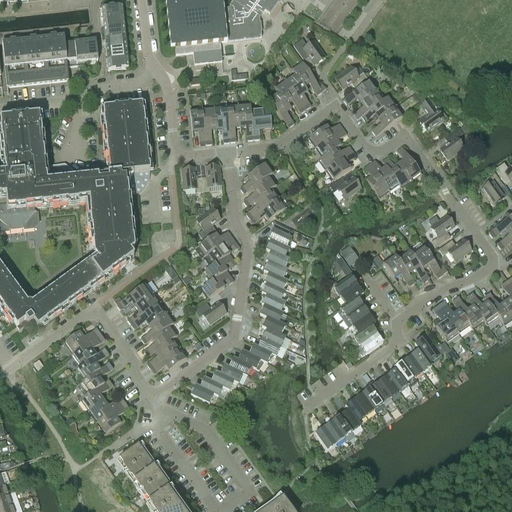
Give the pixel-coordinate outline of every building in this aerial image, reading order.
[(227,43),(227,42),(223,10),(221,0),(207,0),(206,0),(163,0),(164,2),(165,2),(170,50),(174,49),(175,57),(193,55),(220,52),(220,44),(227,43)] [(223,10),(227,42),(261,39),(259,19),(265,12),(269,15),(279,2),(275,0),(234,0),(228,9),(223,10)] [(101,10),(102,21),(122,19),(121,8),(101,10)] [(122,19),(102,21),(103,31),(123,29),(122,19)] [(103,31),(104,41),(125,39),(123,29),(103,31)] [(68,82),(66,62),(64,45),(63,38),(43,40),(47,85),(68,82)] [(104,41),(105,52),(126,49),(125,39),(104,41)] [(27,87),(47,85),(43,40),(22,42),(27,87)] [(325,60),(313,43),(306,48),(301,41),(293,47),(303,62),(308,59),(314,67),(325,60)] [(2,44),(3,53),(6,89),(27,87),(22,42),(2,44)] [(95,42),(85,43),(87,63),(97,62),(95,42)] [(85,43),(64,45),(66,62),(76,61),(76,64),(87,63),(85,43)] [(105,52),(106,62),(127,59),(126,49),(105,52)] [(222,63),(220,52),(193,55),(194,66),(222,63)] [(127,59),(106,62),(108,72),(128,70),(127,59)] [(290,71),(293,75),(294,75),(304,89),(308,86),(317,97),(322,94),(318,88),(301,64),(290,71)] [(350,84),(354,90),(367,80),(363,75),(358,78),(351,69),(334,81),(342,91),(350,84)] [(230,72),(231,82),(247,81),(246,75),(236,76),(235,71),(230,72)] [(307,93),(304,89),(294,75),(293,75),(284,82),(305,112),(311,108),(302,96),(307,93)] [(356,100),(359,105),(378,91),(371,81),(343,101),(347,107),(356,100)] [(274,89),(277,93),(287,107),(292,104),(300,115),(305,112),(284,82),(274,89)] [(357,121),(361,119),(361,118),(385,101),(378,91),(359,105),(363,109),(353,116),(357,121)] [(290,111),(287,107),(277,93),(267,100),(288,130),(294,126),(286,114),(290,111)] [(413,96),(420,106),(427,101),(415,94),(413,96)] [(374,117),(377,121),(396,108),(389,98),(385,101),(361,118),(361,119),(365,124),(374,117)] [(430,100),(419,108),(427,118),(419,123),(426,133),(446,119),(439,109),(437,110),(430,100)] [(148,182),(149,180),(149,178),(149,174),(149,172),(149,167),(151,167),(149,150),(147,150),(146,141),(148,141),(146,124),(144,124),(143,115),(145,114),(144,106),(125,108),(125,105),(119,106),(119,108),(100,110),(101,119),(103,119),(104,129),(102,129),(104,146),(106,145),(107,155),(105,155),(106,172),(108,172),(109,176),(103,176),(103,177),(77,180),(76,178),(64,167),(57,176),(50,170),(50,169),(47,169),(46,161),(44,162),(43,152),(45,152),(43,135),(41,135),(40,126),(42,126),(41,117),(22,119),(22,116),(16,117),(16,119),(0,121),(0,132),(1,140),(0,139),(0,151),(1,157),(3,156),(4,166),(2,166),(3,175),(0,175),(0,232),(10,231),(10,230),(22,229),(22,230),(33,229),(37,224),(35,212),(34,213),(34,209),(42,209),(41,207),(51,206),(51,208),(60,207),(68,206),(68,204),(77,203),(78,205),(86,204),(87,218),(89,218),(90,228),(88,228),(90,245),(92,245),(94,256),(95,258),(29,306),(28,306),(0,267),(0,308),(1,310),(2,309),(8,317),(6,318),(12,325),(13,324),(19,332),(28,325),(28,326),(33,323),(37,328),(46,322),(47,323),(61,313),(60,312),(68,306),(69,308),(82,298),(81,296),(89,290),(90,292),(104,282),(103,280),(111,275),(112,276),(125,266),(124,265),(133,258),(130,253),(134,251),(133,240),(135,240),(133,223),(131,223),(130,214),(132,214),(130,197),(132,197),(134,196),(135,196),(137,195),(138,194),(140,193),(141,192),(143,191),(144,190),(145,188),(146,187),(147,185),(148,183),(148,182)] [(253,142),(253,137),(250,110),(249,105),(237,106),(240,129),(245,128),(247,142),(253,142)] [(240,129),(237,106),(225,108),(229,144),(236,144),(234,130),(240,129)] [(229,144),(225,108),(213,109),(216,132),(221,131),(223,145),(229,144)] [(403,118),(396,108),(377,121),(381,126),(371,133),(375,138),(403,118)] [(216,132),(213,109),(201,110),(205,147),(212,146),(210,132),(216,132)] [(262,109),(250,110),(253,137),(259,136),(258,132),(271,131),(270,118),(263,119),(262,109)] [(199,148),(205,147),(201,110),(189,112),(192,134),(197,133),(199,148)] [(314,151),(343,131),(339,125),(329,132),(326,128),(307,141),(314,151)] [(444,140),(448,145),(439,151),(447,162),(463,150),(456,140),(462,136),(458,130),(444,140)] [(317,163),(317,164),(340,147),(337,143),(346,136),(343,131),(314,151),(321,160),(317,163)] [(317,164),(324,173),(353,153),(349,148),(337,156),(334,152),(340,148),(340,147),(317,164)] [(402,162),(398,166),(411,184),(421,177),(401,149),(396,153),(402,162)] [(356,158),(353,153),(324,173),(332,183),(350,170),(346,165),(356,158)] [(401,191),(411,184),(398,166),(394,169),(387,159),(381,163),(386,171),(387,171),(399,187),(398,187),(401,191)] [(389,194),(398,187),(399,187),(387,171),(386,171),(382,174),(374,162),(369,166),(389,194)] [(243,196),(251,191),(251,190),(269,177),(269,178),(273,175),(266,164),(247,178),(251,182),(239,191),(243,196)] [(510,183),(511,185),(511,168),(508,172),(503,165),(495,171),(505,186),(510,183)] [(389,194),(369,166),(363,170),(370,179),(366,183),(379,201),(389,194)] [(207,180),(201,180),(202,194),(209,193),(208,189),(220,188),(218,167),(206,169),(207,180)] [(202,194),(201,180),(195,181),(194,170),(181,171),(184,192),(196,190),(196,194),(202,194)] [(491,183),(481,190),(493,207),(503,200),(497,191),(502,187),(494,176),(489,180),(491,183)] [(251,190),(251,191),(254,195),(242,203),(246,209),(254,203),(253,203),(272,190),(276,187),(269,178),(269,177),(251,190)] [(353,179),(345,185),(341,180),(329,189),(333,194),(336,192),(344,201),(360,190),(353,179)] [(245,216),(249,221),(279,200),(272,190),(253,203),(254,203),(257,208),(245,216)] [(286,210),(279,200),(249,221),(253,226),(264,218),(268,223),(286,210)] [(220,221),(212,210),(196,222),(203,232),(198,236),(202,241),(214,232),(211,227),(220,221)] [(496,246),(511,235),(511,217),(488,235),(492,241),(506,231),(509,237),(496,246)] [(454,228),(447,218),(439,224),(436,220),(428,225),(431,229),(430,230),(437,240),(431,244),(435,250),(449,239),(445,234),(454,228)] [(267,241),(270,242),(288,250),(289,250),(286,249),(291,240),(290,239),(292,234),(280,228),(278,234),(272,231),(267,241)] [(203,260),(207,257),(232,239),(228,234),(219,240),(215,236),(196,250),(203,260)] [(511,235),(496,246),(501,252),(511,244),(511,235)] [(239,249),(232,239),(207,257),(214,266),(229,256),(230,256),(226,251),(230,249),(233,253),(239,249)] [(471,252),(463,241),(454,248),(451,243),(438,252),(442,257),(447,254),(454,264),(471,252)] [(270,242),(265,251),(288,262),(289,261),(284,259),(288,250),(270,242)] [(443,276),(439,271),(422,247),(411,256),(422,272),(422,271),(428,268),(437,281),(443,276)] [(349,267),(358,261),(349,249),(340,255),(349,267)] [(284,271),(288,262),(265,251),(270,253),(266,262),(286,272),(284,271)] [(408,251),(397,260),(408,276),(413,272),(423,285),(429,280),(422,271),(422,272),(411,256),(408,251)] [(436,254),(431,258),(434,263),(440,259),(436,254)] [(236,266),(229,256),(214,266),(202,275),(209,284),(209,285),(226,273),(227,272),(224,268),(227,266),(230,270),(236,266)] [(397,260),(394,256),(382,264),(393,280),(399,276),(408,289),(415,285),(408,276),(397,260)] [(282,281),(286,272),(266,262),(265,263),(268,264),(263,272),(286,283),(287,283),(282,281)] [(346,267),(341,271),(346,278),(351,274),(346,267)] [(282,292),(286,283),(263,272),(263,273),(268,275),(264,284),(284,294),(284,293),(282,292)] [(233,283),(226,273),(209,285),(209,284),(199,291),(206,302),(224,289),(221,285),(224,283),(227,287),(233,283)] [(334,290),(340,299),(357,287),(350,278),(334,290)] [(510,300),(504,304),(511,314),(511,290),(506,283),(500,287),(510,300)] [(280,303),(284,294),(264,284),(263,284),(266,285),(261,294),(284,305),(285,305),(280,303)] [(146,285),(121,303),(116,307),(120,312),(131,304),(135,309),(153,295),(146,285)] [(362,295),(357,287),(340,299),(345,307),(339,311),(340,311),(362,295)] [(280,314),(284,305),(261,294),(261,295),(266,297),(262,305),(282,315),(280,314)] [(160,305),(153,295),(135,309),(138,313),(126,321),(130,327),(160,305)] [(363,296),(362,295),(340,311),(336,314),(342,322),(362,308),(357,300),(363,296)] [(487,328),(498,320),(487,304),(481,308),(472,295),(466,299),(472,308),(473,308),(484,324),(487,328)] [(483,299),(487,304),(498,320),(504,328),(511,322),(511,314),(504,304),(499,308),(489,295),(483,299)] [(472,332),(484,324),(473,308),(472,308),(467,312),(458,299),(452,303),(458,312),(470,328),(469,328),(472,332)] [(458,336),(469,328),(470,328),(458,312),(453,316),(444,303),(438,307),(458,336)] [(167,315),(160,305),(130,327),(134,332),(145,324),(148,328),(167,315)] [(202,317),(209,327),(226,315),(218,305),(209,311),(206,306),(195,314),(198,319),(202,317)] [(278,324),(282,315),(262,305),(261,306),(264,307),(259,316),(285,328),(285,327),(278,324)] [(447,345),(458,336),(438,307),(432,311),(441,324),(435,329),(447,345)] [(368,316),(362,308),(342,322),(348,330),(352,328),(368,316)] [(174,325),(167,315),(148,328),(152,333),(140,341),(144,346),(152,341),(151,341),(170,328),(174,325)] [(280,337),(285,328),(259,316),(266,319),(262,328),(285,340),(285,339),(280,337)] [(374,324),(368,316),(352,328),(357,336),(353,339),(354,339),(374,324)] [(374,325),(374,324),(354,339),(359,347),(376,336),(370,328),(374,325)] [(177,338),(170,328),(151,341),(152,341),(155,345),(143,353),(147,359),(154,354),(154,353),(173,340),(173,341),(177,338)] [(280,349),(285,340),(262,328),(261,329),(266,331),(262,340),(280,349)] [(63,345),(71,357),(100,336),(96,330),(83,340),(79,334),(63,345)] [(71,357),(79,368),(95,357),(91,351),(104,342),(100,336),(71,357)] [(382,344),(376,336),(359,347),(356,350),(362,358),(365,355),(366,356),(382,344)] [(424,341),(430,348),(434,345),(429,338),(424,341)] [(423,339),(414,345),(431,368),(429,365),(441,356),(436,349),(436,348),(432,351),(430,348),(424,341),(423,339)] [(180,350),(173,341),(173,340),(154,353),(154,354),(158,358),(146,366),(150,371),(180,350)] [(276,358),(280,349),(262,340),(257,349),(253,346),(253,347),(276,358)] [(444,344),(441,346),(445,354),(446,355),(450,352),(444,344)] [(422,374),(431,368),(414,345),(414,346),(418,352),(410,357),(422,374)] [(441,345),(436,349),(441,356),(445,354),(441,346),(441,345)] [(242,353),(267,365),(271,356),(276,358),(253,347),(249,356),(242,352),(242,353)] [(75,371),(83,382),(83,383),(99,371),(95,366),(108,356),(104,350),(95,357),(79,368),(75,371)] [(187,360),(180,350),(150,371),(154,377),(165,368),(168,373),(187,360)] [(267,365),(242,353),(237,362),(233,360),(256,371),(260,362),(267,365)] [(414,380),(422,374),(410,357),(402,363),(414,380)] [(224,367),(247,378),(251,369),(255,371),(256,371),(233,360),(229,369),(224,367)] [(38,363),(33,366),(38,372),(42,369),(38,363)] [(417,384),(414,380),(402,363),(394,369),(407,388),(409,390),(417,384)] [(79,385),(87,397),(103,385),(99,380),(112,371),(108,365),(99,371),(83,383),(83,382),(79,385)] [(247,378),(224,367),(220,376),(215,374),(238,385),(242,376),(247,378)] [(399,394),(407,388),(394,369),(393,369),(395,372),(387,377),(399,394)] [(204,380),(229,392),(233,383),(238,386),(238,385),(215,374),(211,383),(204,380)] [(391,400),(399,394),(387,377),(379,383),(391,400)] [(229,393),(229,392),(204,380),(200,389),(195,387),(218,398),(222,389),(229,393)] [(88,414),(103,403),(100,397),(113,388),(108,382),(103,385),(87,397),(79,403),(88,414)] [(382,406),(391,400),(379,383),(370,389),(382,406)] [(218,398),(195,387),(190,397),(209,406),(213,396),(218,399),(218,398)] [(374,412),(382,406),(370,389),(362,395),(374,412)] [(365,418),(374,412),(362,395),(353,401),(365,418)] [(88,414),(96,426),(125,405),(120,399),(107,408),(103,403),(88,414)] [(357,423),(365,418),(353,401),(345,407),(360,428),(360,427),(357,423)] [(129,411),(125,405),(96,426),(104,437),(120,426),(116,420),(129,411)] [(352,434),(360,428),(345,407),(348,411),(340,417),(352,434)] [(343,440),(352,434),(340,417),(331,423),(343,440)] [(335,445),(343,440),(331,423),(323,429),(335,445)] [(326,452),(335,445),(323,429),(314,435),(326,452)] [(181,511),(167,492),(169,491),(137,447),(119,460),(150,503),(148,505),(152,511),(290,511),(282,500),(265,511),(181,511)] [(0,487),(5,486),(9,484),(5,474),(0,475),(0,487)] [(0,487),(0,499),(9,496),(5,486),(0,487)] [(0,499),(0,510),(12,506),(9,496),(0,499)]
